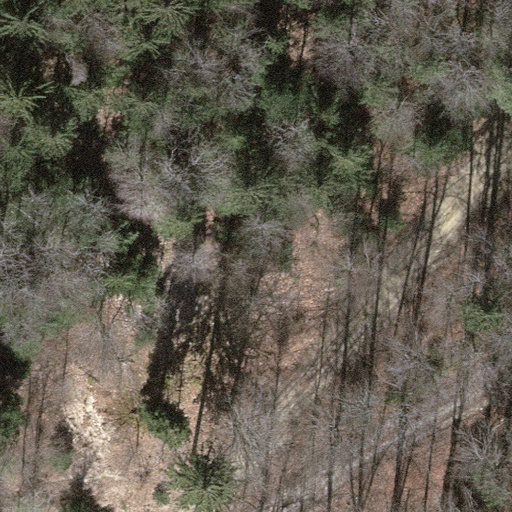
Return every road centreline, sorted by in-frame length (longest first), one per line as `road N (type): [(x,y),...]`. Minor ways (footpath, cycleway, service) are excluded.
road 1 (track): [(206,511),(511,135)]
road 2 (track): [(287,511),(511,374)]
